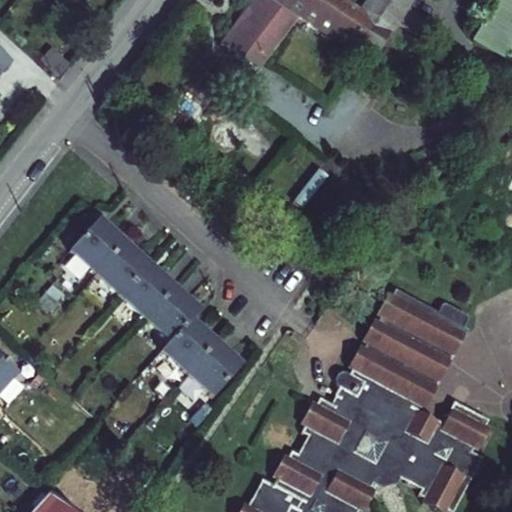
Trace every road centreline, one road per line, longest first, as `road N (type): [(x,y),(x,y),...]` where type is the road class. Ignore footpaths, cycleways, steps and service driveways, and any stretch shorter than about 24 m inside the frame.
road 1 (residential): [(61,114),(172,206),(277,326)]
road 2 (residential): [(152,0),(61,114)]
